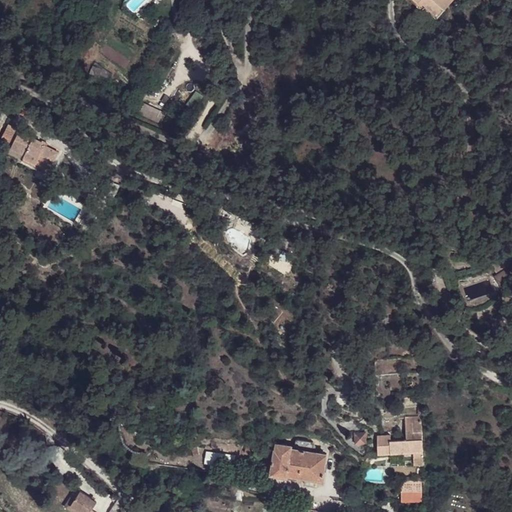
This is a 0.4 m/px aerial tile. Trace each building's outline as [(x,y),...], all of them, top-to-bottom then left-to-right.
[(411,0),(422,0),(434,10),(443,0),(404,0),(408,4),(411,0)] [(427,18),(434,10),(422,0),(411,0),(408,4),(407,6),(413,11),(416,8),(427,18)] [(157,126),(164,111),(146,102),(139,117),(157,126)] [(19,105),(16,113),(29,118),(32,111),(19,105)] [(34,136),(9,125),(1,143),(5,145),(26,155),(25,158),(45,167),(53,150),(43,145),(44,143),(33,139),(34,136)] [(45,167),(48,169),(51,170),(59,153),(56,152),(53,150),(45,167)] [(509,264),(504,257),(492,265),(496,272),(509,264)] [(421,396),(384,397),(385,405),(421,404),(421,396)] [(406,417),(406,440),(422,439),(421,417),(406,417)] [(364,444),(364,432),(351,433),(352,445),(364,444)] [(389,441),(390,441),(390,435),(376,436),(377,454),(390,453),(389,441)] [(415,464),(423,464),(423,439),(422,439),(406,440),(390,441),(389,441),(390,453),(414,452),(415,464)] [(296,444),(295,448),(295,451),(313,455),(314,449),(314,447),(312,444),(299,442),(298,442),(296,444)] [(306,480),(316,482),(322,483),(327,457),(313,455),(295,451),(295,448),(279,446),(279,445),(277,447),(276,451),(275,450),(274,460),(273,465),(272,474),(290,477),(298,478),(306,480)] [(422,491),(422,482),(401,482),(401,486),(401,491),(422,491)] [(83,490),(77,497),(73,502),(83,511),(82,511),(93,511),(92,511),(98,503),(83,490)] [(73,502),(77,497),(74,494),(67,503),(77,511),(82,511),(83,511),(73,502)]
